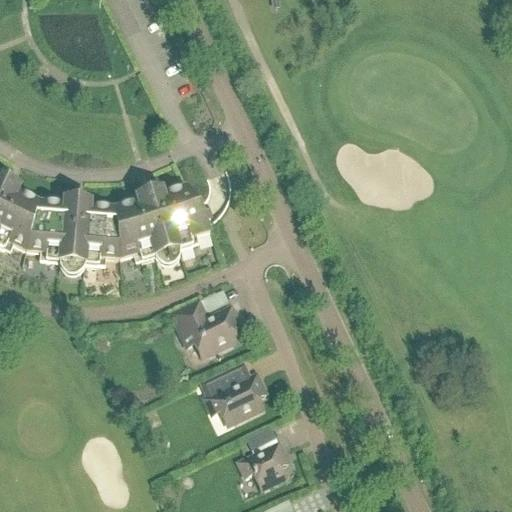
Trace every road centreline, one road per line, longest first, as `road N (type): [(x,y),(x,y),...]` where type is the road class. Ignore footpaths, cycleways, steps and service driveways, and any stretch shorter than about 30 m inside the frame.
road 1 (unclassified): [(419,511),(291,240)]
road 2 (residential): [(338,511),(247,267)]
road 3 (residential): [(247,267),(123,314),(0,309)]
road 4 (unclassified): [(239,130),(112,177),(43,170),(0,149)]
road 5 (unclassified): [(239,130),(179,0)]
road 6 (unclassified): [(291,240),(239,130)]
